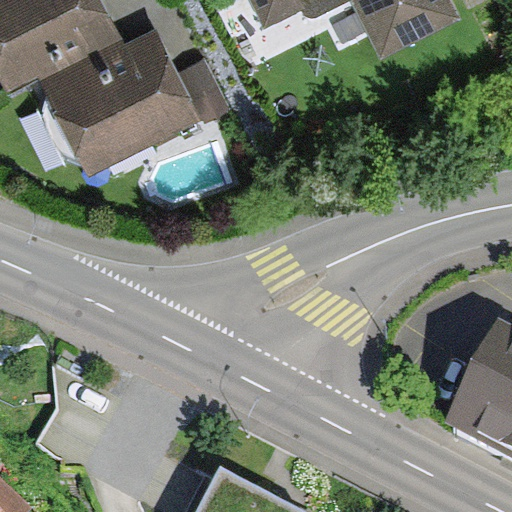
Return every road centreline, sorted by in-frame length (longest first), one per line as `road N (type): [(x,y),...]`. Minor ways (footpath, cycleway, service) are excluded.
road 1 (tertiary): [(207,361),(295,289),(385,236),(511,201)]
road 2 (tertiary): [(207,361),(508,511)]
road 3 (tertiary): [(0,258),(207,361)]
